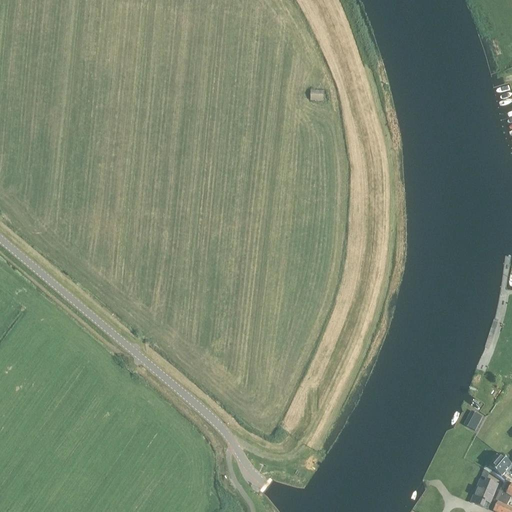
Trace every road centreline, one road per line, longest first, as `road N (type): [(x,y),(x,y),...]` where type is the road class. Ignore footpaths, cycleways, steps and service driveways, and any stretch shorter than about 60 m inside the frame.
road 1 (track): [(233,445),(277,458),(296,450),(347,351),(372,278),(374,171),(337,28),(318,0)]
road 2 (tertiary): [(267,488),(222,428),(0,238)]
